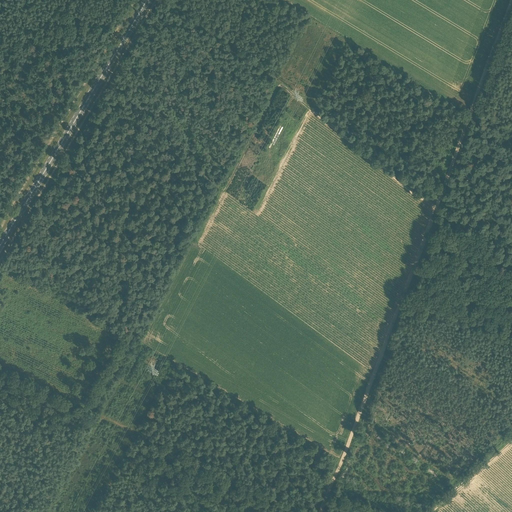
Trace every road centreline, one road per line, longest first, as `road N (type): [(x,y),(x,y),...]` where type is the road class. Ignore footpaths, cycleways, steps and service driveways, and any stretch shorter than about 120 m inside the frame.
road 1 (track): [(511,0),(321,511)]
road 2 (track): [(294,511),(0,364)]
road 3 (track): [(310,110),(279,86),(224,188),(93,88)]
road 4 (primary): [(0,245),(147,0)]
road 5 (track): [(436,208),(310,110)]
